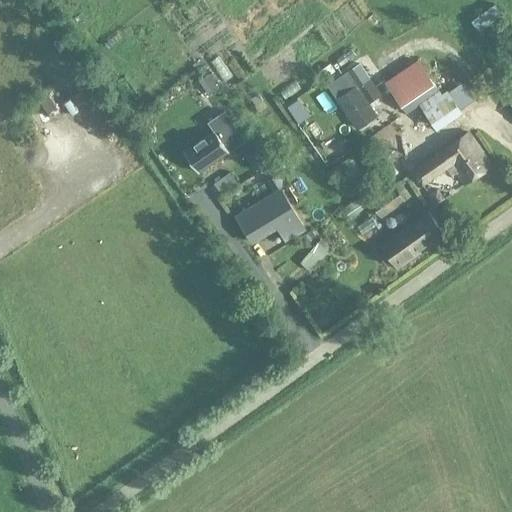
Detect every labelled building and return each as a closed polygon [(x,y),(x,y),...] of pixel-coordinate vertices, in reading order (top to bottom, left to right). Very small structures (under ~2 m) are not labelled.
[(501,14),(494,4),(471,21),(478,31),(501,14)] [(362,62),(328,85),(358,129),(377,116),(371,108),(381,101),(378,97),(383,94),(362,62)] [(335,70),(330,63),(322,68),(327,75),(335,70)] [(218,87),(208,74),(199,81),(208,94),(218,87)] [(439,91),(419,104),(437,130),(463,112),(461,109),(475,100),(464,83),(449,92),(448,90),(441,94),(439,91)] [(316,119),(326,112),(317,98),(306,105),(316,119)] [(198,172),(244,140),(224,112),(209,122),(215,131),(184,152),(198,172)] [(468,131),(413,170),(423,184),(444,168),(450,177),(457,172),(465,183),(491,164),(468,131)] [(257,147),(245,155),(255,169),(267,160),(257,147)] [(398,172),(392,164),(383,170),(389,178),(398,172)] [(274,193),(252,206),(235,216),(250,242),(276,227),(285,241),(306,228),(283,188),(285,186),(278,175),(267,182),(274,193)] [(382,217),(406,200),(395,185),(371,201),(382,217)] [(433,205),(443,198),(436,188),(426,195),(433,205)] [(358,199),(343,209),(350,218),(364,208),(358,199)] [(446,235),(428,211),(381,244),(399,269),(446,235)]
